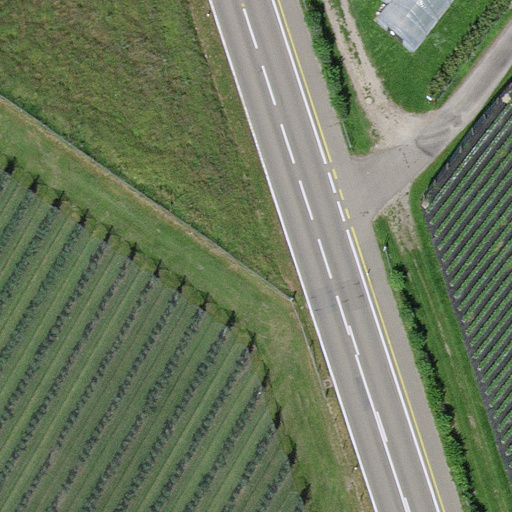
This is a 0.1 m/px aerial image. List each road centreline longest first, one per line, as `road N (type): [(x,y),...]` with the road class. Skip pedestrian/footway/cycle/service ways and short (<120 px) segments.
road 1 (secondary): [(241,0),(408,511)]
road 2 (track): [(333,0),(401,172)]
